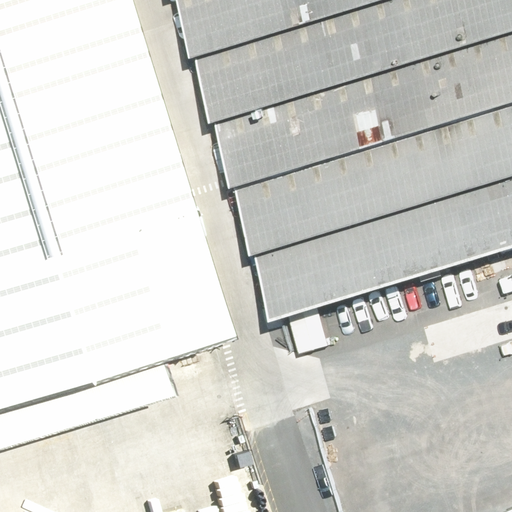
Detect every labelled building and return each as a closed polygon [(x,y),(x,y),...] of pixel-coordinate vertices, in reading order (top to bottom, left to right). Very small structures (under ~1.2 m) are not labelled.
[(0,0),(0,438),(158,389),(148,357),(223,334),(118,0),(0,0)] [(511,0),(171,0),(266,328),(511,251),(511,0)] [(452,276),(416,291),(441,350),(448,367),(507,342),(498,320),(511,313),(511,274),(507,262),(455,284),(452,276)] [(441,350),(364,309),(331,365),(361,381),(359,385),(409,411),(441,350)] [(400,417),(327,449),(348,495),(421,463),(400,417)] [(449,452),(398,511),(462,511),(466,506),(472,511),(485,511),(500,495),(449,452)] [(511,511),(511,494),(508,491),(492,511),(511,511)]
